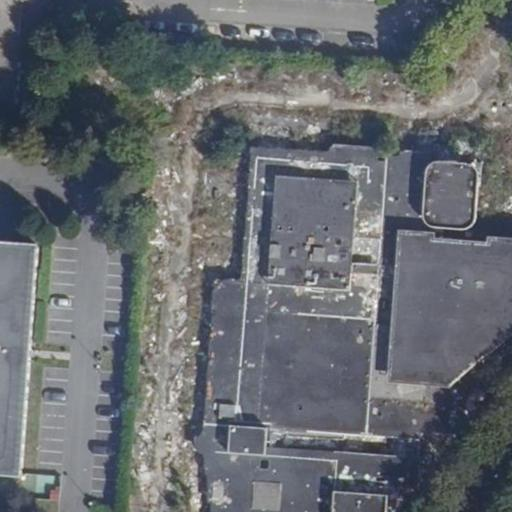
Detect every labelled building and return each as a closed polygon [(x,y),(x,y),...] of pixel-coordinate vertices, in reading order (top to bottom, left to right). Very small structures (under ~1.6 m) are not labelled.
[(137,67),(155,68),(155,60),(144,59),(144,58),(138,58),(137,67)] [(476,166),(478,169),(480,172),(481,175),(481,181),(480,188),(511,189),(511,157),(441,152),(443,130),(390,126),(387,157),(402,158),(402,157),(402,156),(403,154),(403,153),(405,152),(406,151),(408,150),(411,151),(426,152),(429,152),(430,153),(431,155),(433,157),(433,158),(433,159),(433,160),(433,161),(466,163),(470,163),(472,164),(474,165),(476,166)] [(389,511),(390,510),(398,511),(399,489),(419,490),(423,441),(424,431),(449,433),(453,378),(457,323),(439,322),(445,240),(446,230),(461,232),(464,232),(466,232),(468,231),(470,230),(473,228),(476,226),(477,224),(480,188),(481,181),(481,175),(480,172),(478,169),(476,166),(474,165),(472,164),(470,163),(466,163),(433,161),(433,160),(433,159),(433,158),(433,157),(431,155),(430,153),(429,152),(426,152),(411,151),(408,150),(406,151),(405,152),(403,153),(403,154),(402,156),(402,157),(402,158),(387,157),(252,147),(242,282),(269,284),(259,419),(206,415),(197,415),(189,511),(389,511)] [(449,433),(424,431),(423,441),(453,443),(457,438),(457,437),(461,380),(511,336),(511,238),(489,237),(489,244),(445,240),(439,322),(457,323),(453,378),(449,433)] [(0,243),(0,475),(21,477),(39,246),(0,243)] [(214,280),(206,415),(259,419),(269,284),(242,282),(214,280)]
